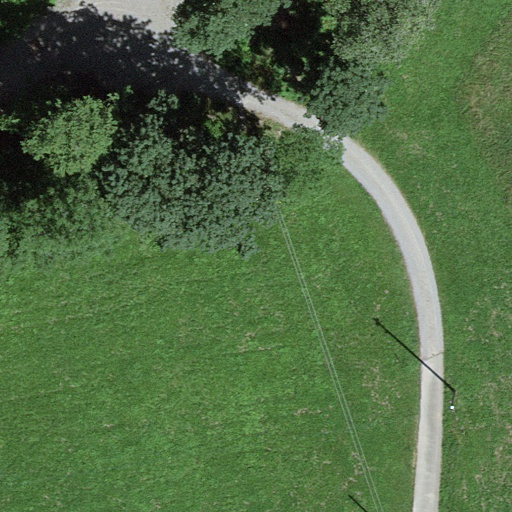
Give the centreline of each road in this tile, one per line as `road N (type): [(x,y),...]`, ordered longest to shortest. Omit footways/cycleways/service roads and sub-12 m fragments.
road 1 (track): [(52,36),(196,62),(239,82),(346,147),(394,207),(416,260),(426,315),(421,511)]
road 2 (track): [(99,0),(0,74)]
